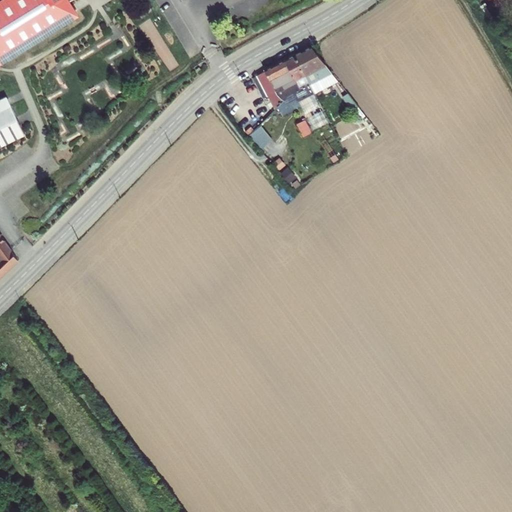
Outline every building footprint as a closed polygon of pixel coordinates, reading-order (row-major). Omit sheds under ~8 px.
[(0,0),(0,62),(78,14),(75,8),(69,0),(0,0)] [(312,47),(305,50),(308,57),(317,53),(312,47)] [(305,50),(295,55),(310,85),(314,93),(324,89),(320,80),(334,73),(317,53),(308,57),(305,50)] [(310,85),(295,55),(285,60),(300,90),(310,85)] [(300,90),(285,60),(265,71),(257,75),(274,110),(276,108),(288,96),(300,90)] [(320,80),(324,89),(340,81),(334,73),(320,80)] [(310,85),(300,90),(288,96),(276,108),(281,117),(300,107),(297,102),(314,93),(310,85)] [(329,122),(314,93),(297,102),(300,107),(306,120),(297,124),(302,136),(329,122)] [(355,100),(349,93),(345,96),(351,104),(355,100)] [(0,143),(24,131),(6,95),(0,98),(0,143)] [(263,129),(251,139),(260,151),(273,140),(263,129)] [(339,159),(336,154),(330,157),(334,163),(339,159)] [(278,172),(287,166),(279,156),(271,163),(278,172)] [(287,184),(296,178),(288,168),(280,175),(287,184)] [(0,271),(17,258),(0,232),(0,271)]
